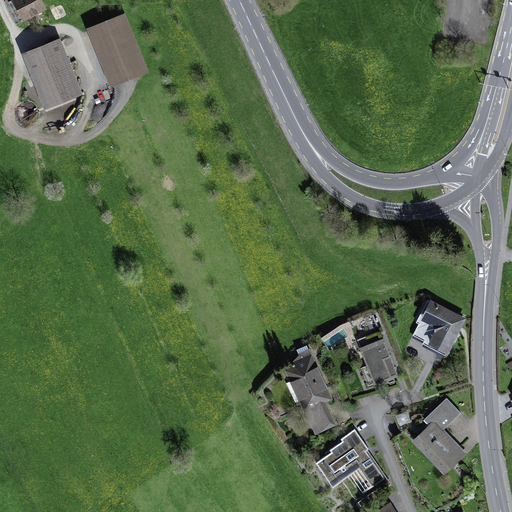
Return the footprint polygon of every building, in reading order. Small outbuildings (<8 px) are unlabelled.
[(41,0),(11,0),(22,24),(47,11),(41,0)] [(125,15),(86,31),(110,90),(149,74),(125,15)] [(60,40),(22,56),(44,112),(83,97),(60,40)] [(418,323),(413,335),(424,340),(423,343),(445,355),(447,351),(448,352),(467,317),(431,298),(429,300),(428,299),(416,322),(418,323)] [(357,339),(367,364),(361,367),(368,386),(400,373),(384,335),(383,336),(380,330),(357,339)] [(299,355),(284,370),(315,433),(336,424),(327,402),(333,399),(310,348),(309,348),(307,345),(297,350),(299,355)] [(429,424),(412,440),(444,474),(467,453),(443,428),(461,413),(447,398),(424,419),(429,424)] [(396,414),(400,425),(411,421),(407,410),(396,414)] [(369,449),(355,428),(341,437),(342,439),(330,448),(331,450),(315,461),(333,487),(351,475),(362,493),(376,484),(379,488),(359,501),(364,509),(385,495),(382,490),(391,483),(368,449),(369,449)] [(397,511),(391,501),(375,511),(376,511),(397,511)]
